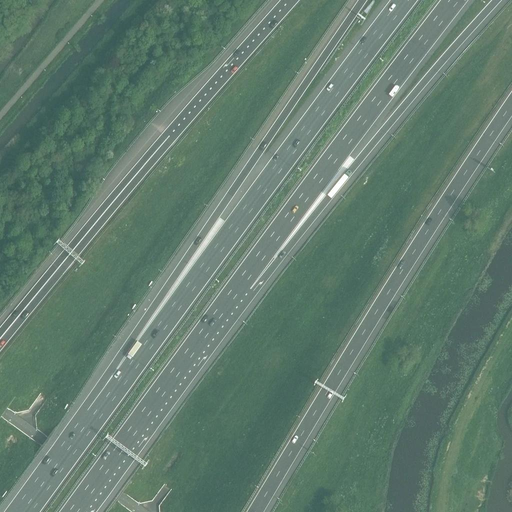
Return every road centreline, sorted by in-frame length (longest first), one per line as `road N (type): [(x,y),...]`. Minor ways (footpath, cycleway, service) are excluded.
road 1 (motorway): [(404,0),(93,414)]
road 2 (motorway): [(360,0),(93,414)]
road 3 (motorway): [(255,511),(511,103)]
road 4 (motorway): [(290,0),(0,338)]
road 5 (motorway): [(243,285),(497,0)]
road 6 (motorway): [(243,285),(454,0)]
road 7 (motorway): [(77,511),(243,285)]
road 8 (motorway): [(93,414),(22,511)]
